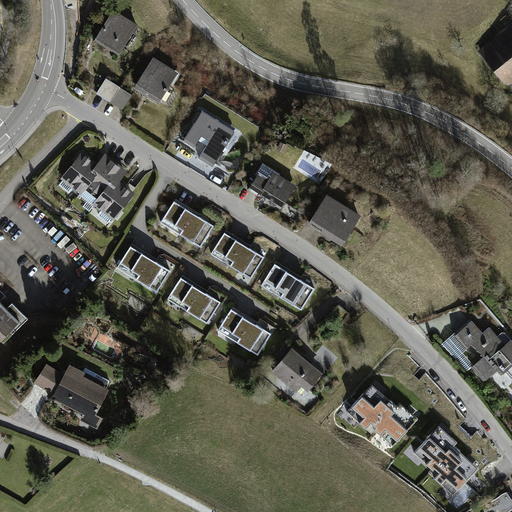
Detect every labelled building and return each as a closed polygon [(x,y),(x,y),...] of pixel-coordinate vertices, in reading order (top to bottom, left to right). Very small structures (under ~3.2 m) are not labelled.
[(137,26),(112,11),(95,40),(119,55),(137,26)] [(497,38),(481,51),(505,81),(511,75),(511,24),(497,37),(497,38)] [(176,75),(152,59),(134,88),(156,101),(163,89),(166,91),(176,75)] [(111,101),(120,87),(106,78),(97,92),(111,101)] [(123,108),(132,94),(120,87),(111,101),(123,108)] [(201,113),(184,141),(194,147),(201,136),(209,141),(199,158),(212,166),(234,131),(221,123),(220,125),(201,113)] [(65,179),(60,185),(69,192),(72,188),(102,211),(99,215),(108,222),(112,216),(113,217),(131,193),(117,182),(125,172),(105,157),(97,166),(83,155),(64,178),(65,179)] [(279,174),(263,163),(258,171),(259,172),(248,190),(259,197),(260,196),(281,209),(295,186),(287,181),(286,182),(277,176),(279,174)] [(340,210),(324,200),(310,224),(323,232),(326,226),(335,232),(334,234),(344,240),(359,216),(342,206),(340,210)] [(214,226),(174,201),(163,218),(182,230),(180,234),(201,247),(214,226)] [(264,257),(224,232),(214,249),(233,261),(230,265),(251,278),(264,257)] [(170,271),(130,246),(120,263),(139,274),(136,279),(157,292),(170,271)] [(315,288),(275,264),(264,281),(283,292),(280,296),(302,309),(315,288)] [(221,302),(181,277),(170,294),(189,306),(186,310),(207,323),(221,302)] [(0,301),(0,340),(1,339),(4,342),(27,318),(12,302),(6,307),(0,301)] [(271,333),(231,309),(221,326),(239,337),(237,342),(258,355),(271,333)] [(471,321),(454,336),(466,349),(471,344),(482,357),(471,366),(484,380),(500,366),(504,369),(509,365),(511,368),(511,340),(511,339),(505,344),(489,327),(482,333),(471,321)] [(292,348),(273,371),(302,395),(321,373),(292,348)] [(80,419),(97,429),(104,417),(96,413),(109,389),(106,387),(110,381),(85,367),(83,370),(70,363),(65,373),(46,363),(35,384),(54,394),(52,397),(83,414),(80,419)] [(397,408),(372,386),(348,412),(371,432),(374,429),(394,446),(417,420),(400,405),(397,408)] [(455,495),(479,469),(454,446),(457,443),(440,428),(416,454),(436,471),(433,475),(455,495)] [(511,474),(504,459),(490,466),(494,474),(490,476),(496,487),(511,479),(511,474)] [(504,511),(511,507),(511,501),(506,493),(492,502),(499,511),(504,511)]
